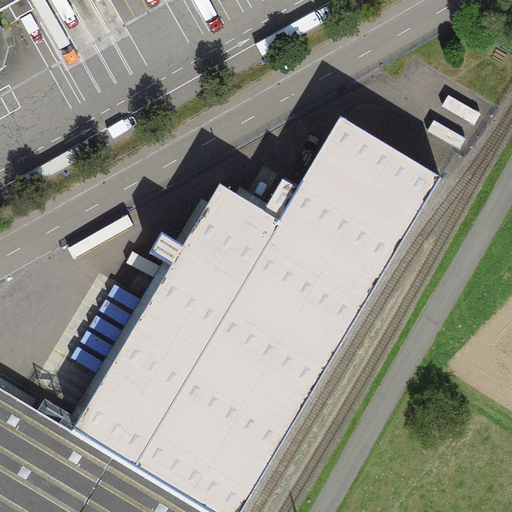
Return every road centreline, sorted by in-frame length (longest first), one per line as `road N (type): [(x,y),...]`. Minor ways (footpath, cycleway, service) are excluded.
road 1 (unclassified): [(0,259),(458,0)]
road 2 (residential): [(511,174),(318,511)]
